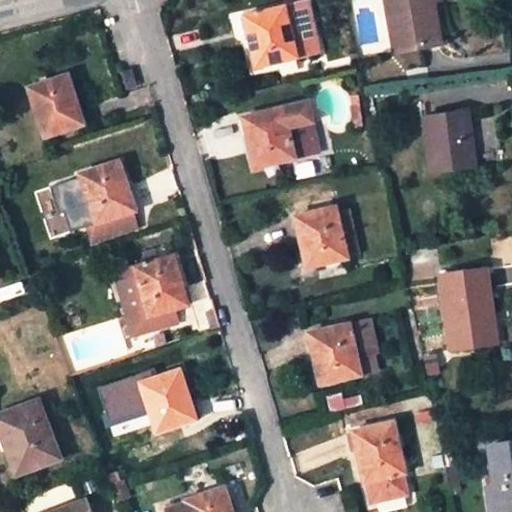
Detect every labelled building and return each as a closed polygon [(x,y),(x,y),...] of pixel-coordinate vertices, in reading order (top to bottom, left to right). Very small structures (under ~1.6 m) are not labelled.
[(443,46),(434,0),(388,0),(397,54),(443,46)] [(308,1),(244,16),(257,67),(321,52),(308,1)] [(103,18),(106,29),(117,26),(114,15),(103,18)] [(68,76),(29,88),(44,137),(84,124),(68,76)] [(307,103),(243,119),(255,168),(319,152),(307,103)] [(469,115),(426,121),(433,174),(477,168),(469,115)] [(81,176),(98,225),(136,212),(119,162),(81,176)] [(335,208),(296,217),(307,267),(347,258),(347,257),(361,254),(350,210),(336,213),(335,208)] [(136,212),(98,225),(95,226),(101,242),(142,228),(136,212)] [(117,285),(126,315),(145,310),(148,318),(171,312),(188,306),(174,257),(133,268),(136,279),(117,285)] [(454,350),(489,347),(487,315),(497,314),(492,271),(447,275),(454,350)] [(174,321),(171,312),(148,318),(145,310),(126,315),(132,334),(174,321)] [(500,347),(497,314),(487,315),(489,347),(500,347)] [(372,320),(350,325),(358,359),(380,354),(372,320)] [(350,325),(308,336),(320,384),(362,375),(358,359),(350,325)] [(179,372),(139,386),(156,434),(179,426),(196,420),(179,372)] [(37,403),(0,417),(0,424),(12,455),(7,457),(15,476),(58,461),(37,403)] [(394,423),(353,433),(364,482),(406,472),(394,423)] [(156,434),(148,437),(152,450),(184,438),(179,426),(156,434)] [(492,511),(499,511),(511,510),(511,444),(490,447),(496,488),(489,489),(492,511)] [(406,472),(364,482),(369,501),(410,492),(406,472)] [(124,482),(110,486),(115,503),(129,499),(124,482)] [(231,511),(224,489),(185,502),(188,511),(231,511)] [(374,511),(383,511),(407,507),(405,497),(373,504),(374,511)] [(188,511),(185,502),(162,510),(162,511),(188,511)]
